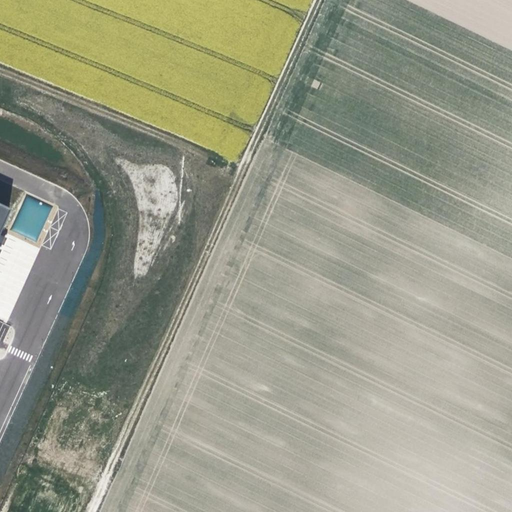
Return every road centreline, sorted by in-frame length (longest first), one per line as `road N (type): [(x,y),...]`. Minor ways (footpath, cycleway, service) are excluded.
road 1 (track): [(92,511),(318,0)]
road 2 (track): [(244,169),(0,71)]
